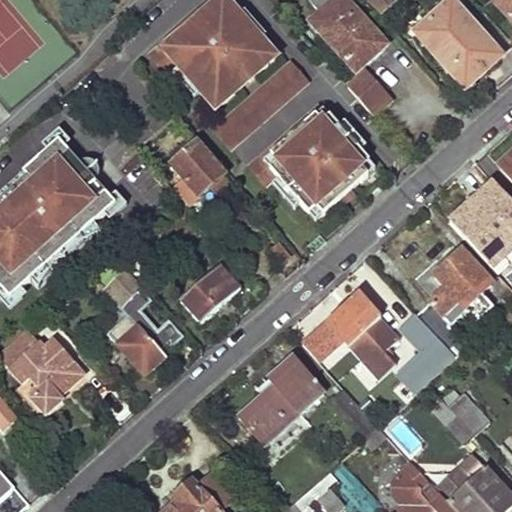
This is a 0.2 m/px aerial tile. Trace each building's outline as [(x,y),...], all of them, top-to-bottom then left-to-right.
[(242,17),(227,0),(217,0),(152,58),(170,80),(176,75),(198,101),(204,96),(221,116),(282,63),(264,42),(269,38),(248,13),(242,17)] [(314,27),(343,2),(340,0),(298,0),(294,4),(314,27)] [(369,0),(382,13),(395,2),(392,0),(369,0)] [(511,0),(491,0),(490,1),(511,23),(511,38),(508,42),(511,45),(511,0)] [(355,72),(382,46),(343,2),(314,27),(355,72)] [(501,59),(451,3),(414,35),(467,95),(476,87),(473,83),(501,59)] [(311,87),(294,68),(218,133),(235,152),(311,87)] [(392,99),(365,70),(348,86),(375,116),(392,99)] [(380,176),(322,109),(251,170),(270,193),(274,189),(296,215),(302,209),(318,229),(380,176)] [(226,176),(191,137),(183,143),(189,149),(169,168),(181,180),(171,188),(188,208),(226,176)] [(116,208),(59,144),(0,195),(0,289),(9,300),(116,208)] [(511,204),(495,186),(452,225),(498,276),(511,263),(511,204)] [(142,242),(118,262),(142,288),(164,268),(142,242)] [(436,370),(441,375),(470,349),(449,326),(466,311),(478,324),(494,309),(482,295),(492,286),(462,253),(436,277),(448,291),(418,318),(431,331),(419,341),(418,342),(440,366),(436,370)] [(142,288),(118,262),(104,275),(116,288),(113,292),(128,308),(146,292),(142,288)] [(242,292),(221,268),(182,303),(205,325),(242,292)] [(403,339),(360,294),(328,324),(384,381),(398,367),(390,359),(397,353),(393,348),(403,339)] [(100,324),(77,298),(66,307),(88,333),(100,324)] [(400,320),(419,341),(431,331),(418,318),(411,310),(400,320)] [(167,358),(135,320),(115,337),(148,376),(167,358)] [(168,350),(183,341),(172,325),(158,334),(168,350)] [(38,405),(54,422),(72,406),(69,403),(95,380),(62,345),(53,354),(36,335),(5,363),(30,390),(24,395),(35,407),(38,405)] [(399,360),(412,374),(422,384),(426,388),(441,375),(436,370),(440,366),(418,342),(399,360)] [(325,395),(294,361),(256,395),(261,402),(241,420),(268,447),(325,395)] [(422,384),(412,374),(396,389),(406,400),(422,384)] [(380,429),(345,392),(335,404),(368,440),(380,429)] [(449,408),(458,417),(476,438),(492,424),(465,394),(449,408)] [(15,421),(0,404),(0,431),(2,435),(15,421)] [(476,438),(458,417),(449,426),(466,446),(476,438)] [(387,437),(380,429),(368,440),(365,443),(371,450),(387,437)] [(508,511),(511,509),(511,500),(480,465),(470,476),(475,482),(449,506),(454,511),(508,511)] [(454,511),(449,506),(414,468),(396,484),(395,499),(406,511),(405,511),(454,511)] [(0,508),(17,493),(2,475),(0,476),(0,508)] [(297,508),(301,511),(344,511),(349,507),(335,491),(343,484),(333,475),(297,508)] [(200,490),(194,483),(176,501),(179,505),(171,511),(230,511),(240,503),(215,477),(200,490)]
